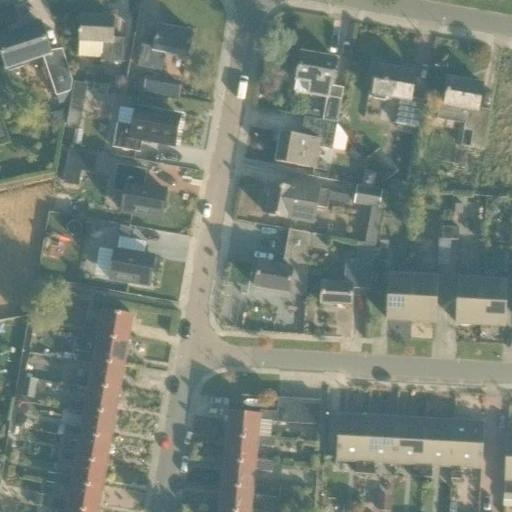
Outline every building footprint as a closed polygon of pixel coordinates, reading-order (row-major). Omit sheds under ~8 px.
[(116,19),(83,17),(80,58),(102,60),(102,63),(126,65),(127,42),(114,41),(116,19)] [(74,83),(73,80),(66,58),(54,61),(42,24),(0,38),(0,47),(8,70),(44,58),(57,97),(71,93),(74,83)] [(166,54),(188,58),(192,33),(159,27),(155,49),(143,46),(139,68),(163,72),(166,54)] [(331,87),(332,87),(337,60),(302,54),(299,68),(296,69),(295,76),(297,78),(295,92),(327,98),(323,121),(338,124),(343,95),(330,92),(331,87)] [(416,74),(379,68),(375,96),(375,100),(387,102),(387,98),(402,100),(397,125),(420,129),(425,102),(412,99),(416,74)] [(462,147),(485,151),(492,112),(480,110),(484,86),(450,80),(446,102),(441,102),(438,121),(466,126),(462,147)] [(155,95),(157,83),(146,81),(144,93),(155,95)] [(72,99),(84,101),(86,86),(74,84),(72,99)] [(80,128),(83,111),(70,108),(67,126),(80,128)] [(52,114),(54,122),(63,120),(65,110),(52,114)] [(117,125),(113,149),(140,154),(143,141),(175,147),(180,118),(136,110),(133,127),(117,125)] [(276,163),(310,169),(313,148),(333,151),(338,124),(313,120),(310,135),(302,133),(302,137),(281,133),(276,163)] [(398,173),(392,165),(380,175),(386,183),(398,173)] [(118,166),(114,191),(125,193),(122,213),(162,220),(167,191),(143,187),(146,171),(118,166)] [(288,220),(288,219),(315,223),(318,208),(327,210),(331,192),(293,185),(292,190),(272,186),(266,216),(288,220)] [(355,199),(380,204),(382,192),(357,187),(355,199)] [(382,210),(372,208),(371,216),(381,217),(382,210)] [(118,237),(129,239),(131,229),(120,227),(118,237)] [(450,241),(451,228),(442,228),(442,240),(450,241)] [(451,228),(450,241),(458,241),(459,229),(451,228)] [(309,235),(290,231),(283,268),(259,264),(255,288),(289,294),(292,276),(307,279),(309,235)] [(369,292),(371,292),(372,275),(376,246),(359,244),(357,261),(347,259),(345,284),(324,283),(322,305),(352,307),(353,285),(370,286),(369,292)] [(378,263),(387,263),(387,250),(378,250),(378,263)] [(115,252),(110,280),(150,287),(155,260),(115,252)] [(412,321),(414,278),(400,277),(400,268),(390,267),(387,320),(412,321)] [(437,322),(440,270),(430,269),(429,279),(414,278),(412,321),(437,322)] [(481,325),(484,282),(469,281),(469,272),(459,271),(457,323),(481,325)] [(506,326),(509,274),(499,273),(498,283),(484,282),(481,325),(506,326)] [(129,341),(133,316),(103,311),(100,330),(83,327),(81,337),(98,340),(99,336),(129,341)] [(125,366),(129,341),(99,336),(98,340),(95,355),(78,352),(77,362),(93,365),(94,360),(125,366)] [(120,390),(125,366),(94,360),(93,365),(91,379),(74,376),(72,386),(89,389),(90,385),(120,390)] [(71,385),(73,377),(62,375),(61,383),(71,385)] [(24,378),(21,397),(34,399),(36,380),(24,378)] [(116,415),(120,390),(90,385),(89,389),(87,404),(70,401),(68,411),(85,414),(86,409),(116,415)] [(289,424),(290,399),(279,399),(278,413),(279,413),(278,423),(289,424)] [(299,424),(300,400),(290,399),(289,424),(299,424)] [(310,425),(311,400),(300,400),(299,424),(310,425)] [(320,425),(322,401),(311,400),(310,425),(320,425)] [(112,439),(116,415),(86,409),(85,414),(82,428),(65,425),(64,435),(80,438),(81,434),(112,439)] [(279,413),(278,413),(261,412),(261,415),(231,412),(228,438),(259,441),(259,436),(261,421),(278,423),(279,413)] [(366,475),(369,419),(340,417),(338,460),(357,461),(357,474),(366,475)] [(396,463),(398,420),(369,419),(366,475),(375,475),(376,462),(396,463)] [(424,478),(427,422),(398,420),(396,463),(415,464),(414,478),(424,478)] [(452,466),(455,423),(427,422),(424,478),(433,479),(434,465),(452,466)] [(483,468),(485,425),(455,423),(452,466),(452,480),(462,480),(463,466),(483,468)] [(317,442),(317,431),(301,430),(300,441),(317,442)] [(107,463),(112,439),(81,434),(80,438),(78,453),(61,450),(59,459),(76,462),(77,458),(107,463)] [(275,448),(276,438),(259,436),(259,441),(228,438),(226,463),(256,466),(257,461),(258,446),(275,448)] [(103,488),(107,463),(77,458),(76,462),(74,477),(57,474),(55,484),(72,487),(73,483),(103,488)] [(273,473),(274,463),(257,461),(256,466),(226,463),(223,487),(254,490),(254,486),(256,471),(273,473)] [(96,511),(98,511),(103,488),(73,483),(72,487),(69,501),(52,498),(51,508),(67,511),(68,507),(96,511)] [(271,490),(271,488),(254,486),(254,490),(223,487),(220,511),(251,511),(252,511),(253,496),(270,498),(271,490)] [(270,498),(278,498),(279,491),(271,490),(270,498)]
